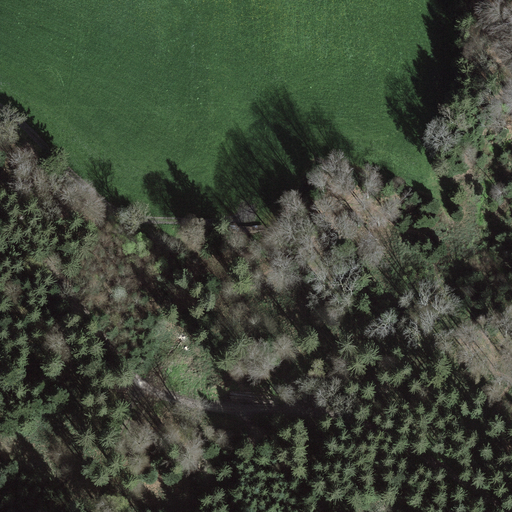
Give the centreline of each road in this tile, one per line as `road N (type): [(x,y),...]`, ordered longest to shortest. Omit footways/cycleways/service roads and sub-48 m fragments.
road 1 (track): [(509,511),(419,438),(347,417),(222,410),(155,392),(118,359),(58,280),(0,234)]
road 2 (track): [(0,105),(117,211),(249,218)]
road 3 (track): [(332,511),(240,410)]
